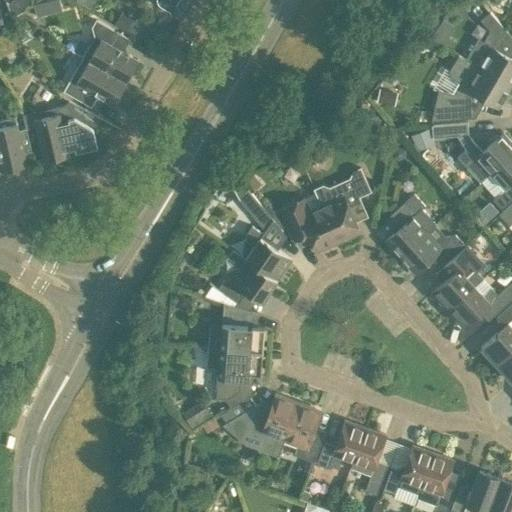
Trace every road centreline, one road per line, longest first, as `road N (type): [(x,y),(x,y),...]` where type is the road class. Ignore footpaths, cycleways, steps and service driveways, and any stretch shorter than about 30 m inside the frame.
road 1 (residential): [(482,421),(471,388),(365,261),(318,278),(289,323),(291,370),(440,424)]
road 2 (tertiary): [(114,291),(282,0)]
road 3 (residential): [(0,207),(101,172),(198,0)]
road 4 (tertiary): [(28,511),(28,453),(97,321)]
road 5 (residential): [(2,251),(13,272),(97,321)]
road 6 (residential): [(114,291),(31,252),(2,251)]
